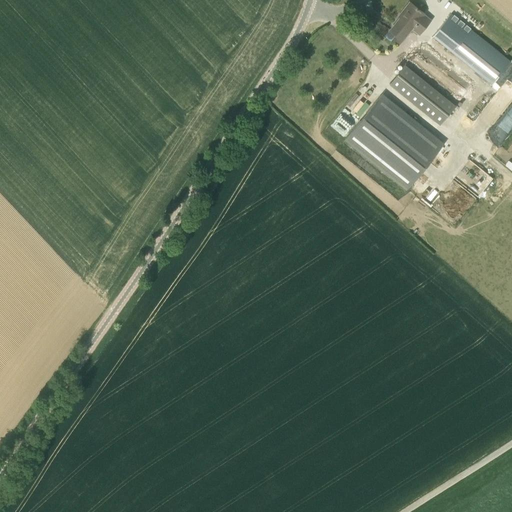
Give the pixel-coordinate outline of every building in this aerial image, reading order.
[(430,21),(422,15),(423,14),(409,3),(401,13),(398,17),(399,19),(389,31),(396,37),(393,40),(399,44),(411,29),(419,35),(430,21)] [(498,53),(451,14),(432,37),(480,75),(498,53)] [(380,22),(376,26),(385,34),(389,30),(380,22)] [(456,105),(471,86),(421,45),(405,64),(456,105)] [(440,125),(456,105),(405,64),(389,84),(440,125)] [(511,76),(481,118),(492,126),(511,100),(511,76)] [(380,95),(345,139),(408,189),(443,145),(380,95)] [(456,178),(478,196),(493,178),(471,160),(456,178)]
